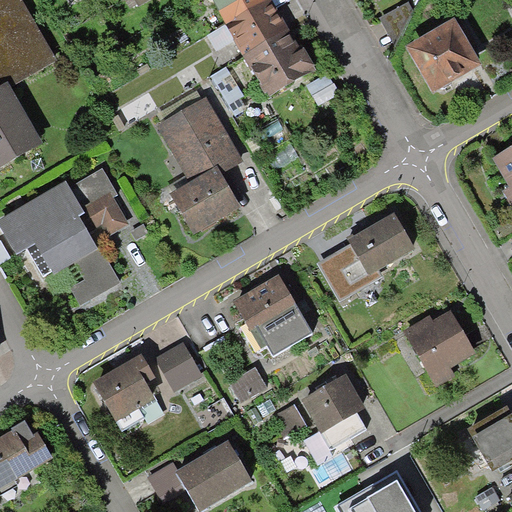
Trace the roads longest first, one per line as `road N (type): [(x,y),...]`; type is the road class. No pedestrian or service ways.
road 1 (residential): [(46,375),(416,155)]
road 2 (residential): [(416,155),(511,318)]
road 3 (residential): [(326,0),(416,155)]
road 4 (residential): [(125,511),(46,375)]
